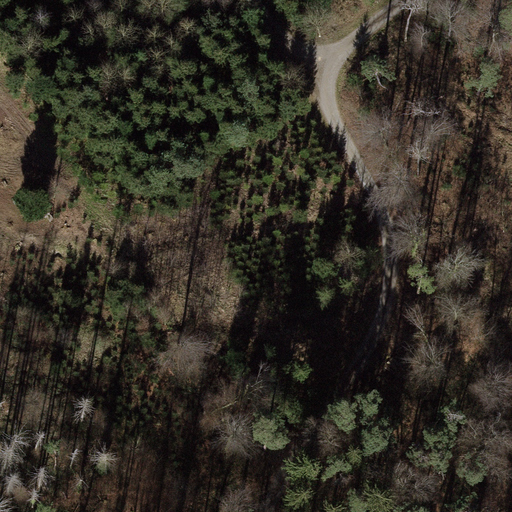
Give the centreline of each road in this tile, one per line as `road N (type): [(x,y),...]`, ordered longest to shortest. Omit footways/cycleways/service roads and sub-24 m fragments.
road 1 (track): [(269,511),(383,317),(388,245),(377,196),(255,0)]
road 2 (track): [(413,0),(308,75)]
